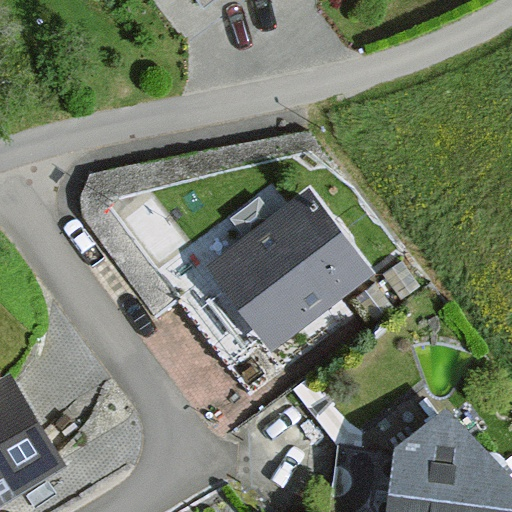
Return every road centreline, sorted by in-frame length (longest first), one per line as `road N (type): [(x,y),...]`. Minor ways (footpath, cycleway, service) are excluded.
road 1 (residential): [(5,165),(120,129),(393,71),(511,15)]
road 2 (residential): [(124,511),(219,453),(5,165)]
